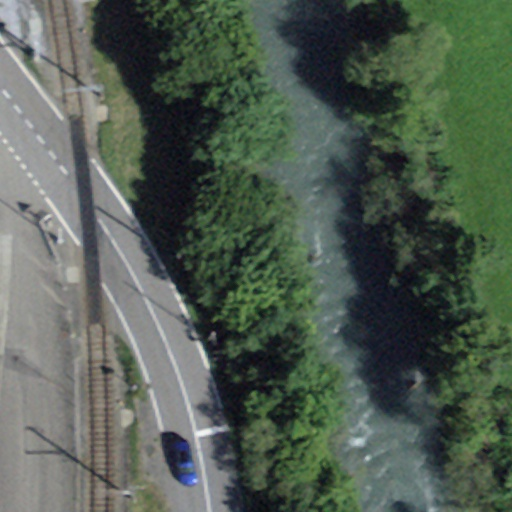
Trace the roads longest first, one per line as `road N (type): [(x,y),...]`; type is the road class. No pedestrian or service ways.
road 1 (primary): [(0,86),(143,293),(188,408),(209,511)]
road 2 (unknown): [(35,133),(28,511)]
